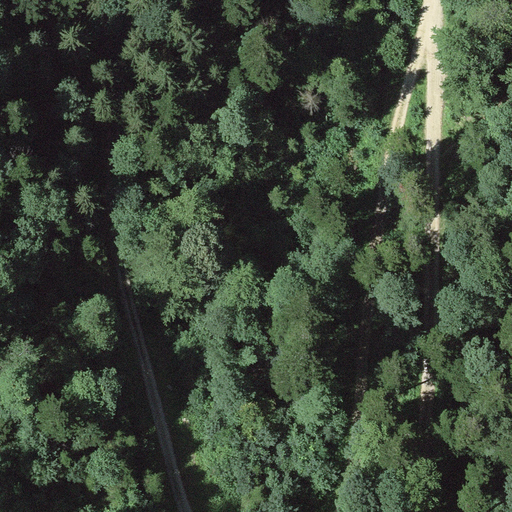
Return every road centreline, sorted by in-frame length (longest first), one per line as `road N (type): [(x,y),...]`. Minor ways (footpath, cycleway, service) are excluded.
road 1 (track): [(131,0),(120,196),(132,314),(184,511)]
road 2 (track): [(353,511),(373,243),(413,97),(429,0)]
road 3 (track): [(436,0),(432,322),(418,511)]
